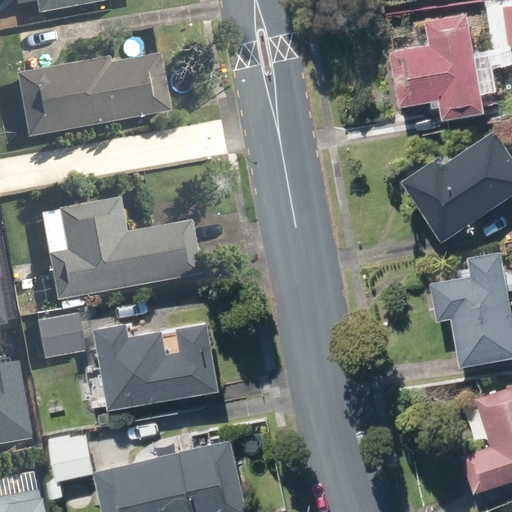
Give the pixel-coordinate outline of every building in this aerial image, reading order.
[(36,0),(39,14),(109,0),(36,0)] [(431,41),(393,48),(402,102),(440,96),(443,113),(485,106),(469,9),(427,17),(431,41)] [(111,55),(16,73),(29,138),(173,111),(162,51),(112,60),(111,55)] [(511,190),(511,147),(497,125),(450,156),(444,147),(405,173),(446,234),(511,190)] [(122,199),(43,213),(59,300),(204,273),(194,219),(128,231),(122,199)] [(511,298),(505,247),(469,252),(472,275),(434,280),(439,318),(454,316),(460,359),(511,352),(511,298)] [(80,313),(36,321),(44,362),(88,353),(80,313)] [(131,319),(99,325),(114,405),(224,384),(212,319),(134,333),(131,319)] [(0,438),(31,433),(18,359),(0,361),(0,438)] [(493,440),(465,449),(477,487),(511,475),(511,384),(479,395),(493,440)] [(88,431),(52,438),(59,475),(95,468),(88,431)] [(233,436),(98,467),(108,511),(233,511),(250,508),(233,436)] [(0,511),(46,511),(43,490),(0,496),(0,511)]
